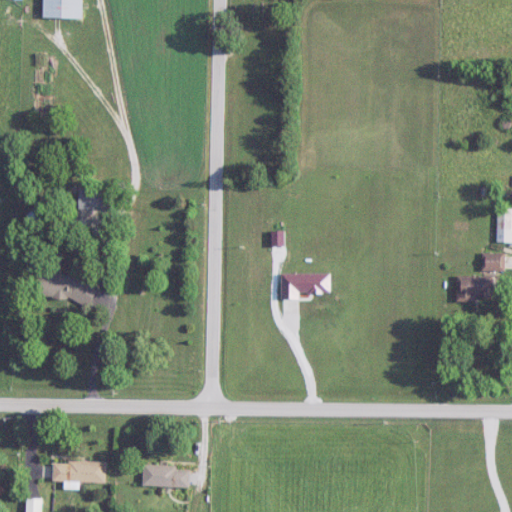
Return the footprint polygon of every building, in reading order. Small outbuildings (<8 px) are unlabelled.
[(43,0),(43,19),(82,19),(82,0),(43,0)] [(78,210),(111,210),(111,193),(95,193),(95,187),(78,187),(78,210)] [(511,243),(511,208),(497,208),(497,243),(511,243)] [(504,254),(483,254),(483,271),(504,271),(504,254)] [(94,302),(95,278),(36,276),(35,299),(94,302)] [(493,277),(457,277),(457,301),(493,301),(493,277)] [(106,483),(105,461),(53,462),(53,483),(106,483)] [(189,488),(189,467),(143,466),(142,487),(189,488)]
